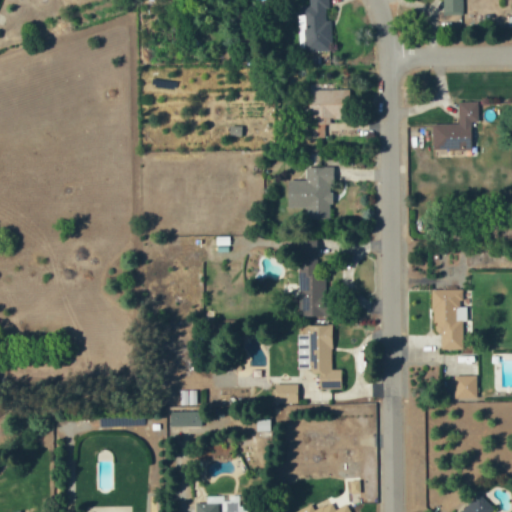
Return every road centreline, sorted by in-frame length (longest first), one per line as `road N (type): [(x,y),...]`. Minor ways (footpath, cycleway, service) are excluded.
road 1 (residential): [(374,0),(384,52),(388,511)]
road 2 (residential): [(384,52),(511,49)]
